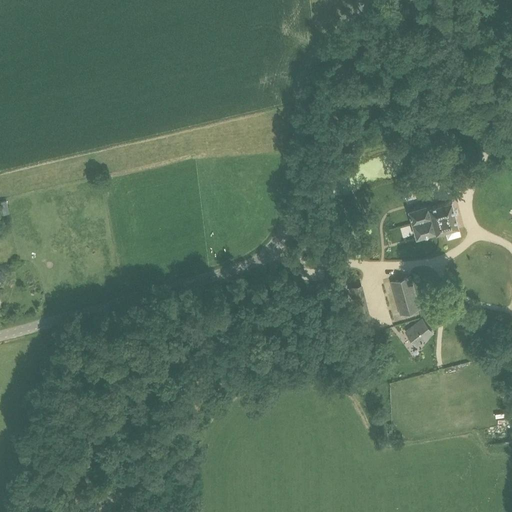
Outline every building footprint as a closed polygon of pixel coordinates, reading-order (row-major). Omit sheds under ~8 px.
[(6,200),(0,201),(0,202),(3,214),(9,213),(6,200)] [(408,210),(416,237),(459,226),(452,200),(429,206),(428,204),(408,210)] [(420,309),(410,275),(390,281),(399,315),(420,309)] [(355,332),(368,330),(361,288),(348,290),(355,332)] [(404,331),(416,347),(434,333),(422,318),(404,331)]
